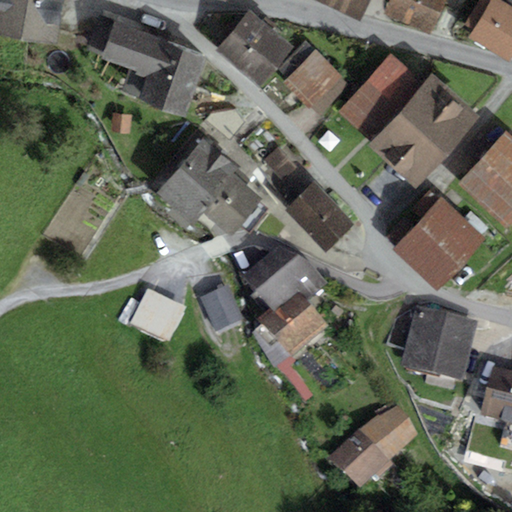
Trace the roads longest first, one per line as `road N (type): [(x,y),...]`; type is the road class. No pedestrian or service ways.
road 1 (residential): [(395,281),(390,289),(365,290),(278,242),(247,240),(174,271),(48,293),(0,310)]
road 2 (residential): [(395,281),(359,205),(156,0)]
road 3 (tertiary): [(511,68),(280,9),(188,0)]
road 4 (residential): [(511,318),(395,281)]
